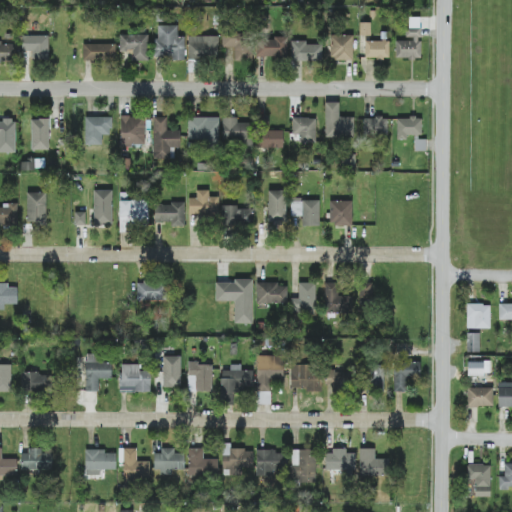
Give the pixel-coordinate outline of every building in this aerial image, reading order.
[(396,40),(396,59),(420,59),(420,17),(408,17),(408,40),(396,40)] [(360,35),(370,35),(371,23),(360,23),(360,35)] [(178,25),(155,26),(156,60),(185,59),(185,37),(178,37),(178,25)] [(252,61),(253,33),(223,33),(222,47),(234,48),(234,61),(252,61)] [(22,51),(32,52),(32,60),(49,61),(49,36),(23,35),(22,51)] [(148,35),(120,35),(120,51),(132,51),(132,61),(148,61),(148,35)] [(353,36),(331,35),(330,60),(352,61),(353,36)] [(218,37),(189,36),(188,59),(218,60),(218,37)] [(287,57),(287,38),(256,38),(256,57),(287,57)] [(16,44),(1,45),(1,40),(0,40),(0,62),(16,63),(16,44)] [(322,62),(322,45),(307,44),(307,41),(291,41),(291,61),(322,62)] [(389,59),(389,41),(365,41),(365,58),(389,59)] [(115,59),(115,44),(83,45),(83,60),(115,59)] [(339,102),(325,102),(325,137),(353,137),(354,117),(339,117),(339,102)] [(120,148),(144,148),(144,117),(121,116),(120,148)] [(111,117),(85,117),(85,145),(102,145),(102,135),(111,135),(111,117)] [(180,131),(167,131),(167,117),(153,117),(154,159),(170,158),(170,148),(180,148),(180,131)] [(223,143),(241,142),(241,151),(253,151),(252,123),(237,123),(237,117),(222,118),(223,143)] [(219,118),(188,118),(188,145),(219,145),(219,118)] [(315,143),(316,119),(292,118),(292,134),(299,134),(299,143),(315,143)] [(387,118),(363,118),(363,136),(388,135),(387,118)] [(421,135),(421,118),(397,118),(397,139),(406,139),(406,135),(421,135)] [(49,150),(50,119),(32,119),(31,150),(49,150)] [(0,152),(15,153),(16,121),(0,120),(0,152)] [(283,148),(283,131),(260,131),(260,148),(283,148)] [(343,155),(343,166),(355,167),(355,155),(343,155)] [(34,168),(45,168),(45,159),(33,159),(34,168)] [(112,191),(94,191),(93,225),(112,226),(112,191)] [(189,216),(218,216),(218,197),(209,197),(209,191),(196,191),(196,198),(189,198),(189,216)] [(285,191),(268,191),(269,223),(286,223),(285,191)] [(46,193),(27,193),(27,223),(46,223),(46,193)] [(148,226),(148,200),(128,200),(128,193),(119,193),(120,232),(133,232),(133,226),(148,226)] [(320,201),(291,201),(291,216),(303,216),(303,226),(319,226),(320,201)] [(352,201),(330,201),(330,225),(352,226),(352,201)] [(17,203),(3,203),(3,208),(0,207),(0,224),(17,224),(17,203)] [(184,223),(184,204),(156,203),(155,222),(184,223)] [(222,207),(221,225),(253,226),(253,207),(222,207)] [(85,225),(85,213),(75,213),(75,225),(85,225)] [(252,323),(253,280),(234,279),(234,283),(216,283),(215,301),(234,302),(234,323),(252,323)] [(137,300),(165,301),(165,283),(137,282),(137,300)] [(287,286),(278,287),(278,282),(256,283),(256,304),(287,303),(287,286)] [(316,283),(299,283),(298,298),(291,298),(291,309),(315,310),(316,283)] [(352,314),(352,296),(339,296),(339,283),(326,283),(326,313),(352,314)] [(373,283),(360,283),(360,304),(373,303),(373,283)] [(4,305),(17,304),(17,287),(8,288),(8,284),(0,284),(0,307),(4,307),(4,305)] [(511,303),(499,304),(498,320),(511,319),(511,303)] [(490,305),(467,304),(467,328),(490,329),(490,305)] [(479,352),(479,333),(467,333),(467,352),(479,352)] [(86,391),(99,392),(99,378),(111,379),(112,362),(100,362),(100,355),(86,354),(86,391)] [(180,388),(181,357),(163,356),(162,387),(180,388)] [(284,379),(283,356),(256,356),(257,404),(270,404),(270,379),(284,379)] [(484,376),(484,361),(468,361),(468,376),(484,376)] [(212,392),(212,365),(198,365),(198,362),(188,362),(188,392),(212,392)] [(394,392),(407,392),(407,376),(421,376),(421,362),(393,362),(394,392)] [(11,363),(0,363),(0,391),(11,392),(11,363)] [(140,365),(121,364),(120,392),(150,392),(151,371),(140,371),(140,365)] [(253,387),(254,371),(241,370),(241,365),(230,365),(230,371),(221,370),(219,404),(233,405),(234,393),(243,393),(243,387),(253,387)] [(321,390),(322,366),(291,365),(291,390),(321,390)] [(384,388),(383,368),(373,369),(374,388),(384,388)] [(352,372),(327,371),(326,389),(351,390),(352,372)] [(21,392),(52,391),(52,373),(20,374),(21,392)] [(498,407),(511,406),(511,382),(498,383),(498,407)] [(493,388),(467,388),(467,407),(493,407),(493,388)] [(17,459),(2,459),(2,448),(0,447),(0,480),(4,480),(4,476),(17,476),(17,459)] [(21,454),(21,470),(52,470),(52,452),(42,452),(41,448),(28,449),(28,453),(21,454)] [(137,449),(124,448),(123,480),(150,480),(150,461),(136,461),(137,449)] [(223,448),(222,475),(242,476),(242,467),(253,467),(253,449),(223,448)] [(360,476),(389,475),(389,459),(375,459),(375,448),(359,448),(360,476)] [(116,453),(105,453),(105,449),(85,450),(85,476),(91,475),(91,470),(116,470),(116,453)] [(218,459),(204,459),(204,449),(189,449),(188,476),(218,477),(218,459)] [(184,454),(175,454),(175,450),(156,450),(156,475),(172,475),(172,470),(184,470),(184,454)] [(257,450),(256,476),(273,477),(273,470),(283,470),(283,453),(275,453),(275,450),(257,450)] [(316,483),(316,450),(291,450),(291,483),(316,483)] [(325,470),(355,470),(355,454),(347,453),(347,450),(325,450),(325,470)] [(511,463),(504,464),(504,476),(499,477),(499,489),(511,488),(511,463)] [(491,465),(468,464),(467,497),(490,497),(491,465)]
